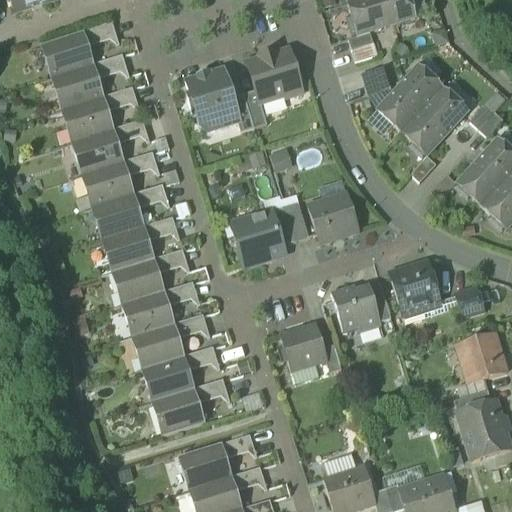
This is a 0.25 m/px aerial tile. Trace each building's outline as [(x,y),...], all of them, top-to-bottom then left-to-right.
[(8,0),(13,17),(59,3),(57,0),(8,0)] [(343,0),(356,41),(369,37),(414,23),(408,1),(407,0),(343,0)] [(411,0),(408,1),(414,23),(428,19),(422,0),(411,0)] [(89,35),(93,48),(115,41),(111,28),(89,35)] [(51,82),(51,83),(91,70),(85,51),(93,48),(89,35),(41,50),(48,71),(52,69),(55,81),(51,82)] [(350,55),(351,55),(373,48),(369,37),(356,41),(347,44),(350,55)] [(376,60),(373,48),(351,55),(355,67),(376,60)] [(254,95),(258,107),(259,106),(285,98),(286,102),(301,97),(288,55),(275,59),(274,56),(258,60),(259,64),(246,68),(254,95)] [(99,68),(103,81),(125,74),(121,61),(99,68)] [(99,68),(91,70),(51,83),(58,103),(62,102),(66,113),(61,115),(61,116),(101,103),(95,83),(103,81),(99,68)] [(392,130),(426,161),(467,117),(443,95),(417,70),(376,115),(392,130)] [(360,78),(363,90),(386,83),(383,71),(360,78)] [(199,132),(208,137),(237,128),(239,127),(231,102),(223,74),(184,86),(189,101),(185,102),(192,123),(196,122),(199,132)] [(390,95),(386,83),(363,90),(367,102),(390,95)] [(443,95),(467,117),(476,107),(453,85),(443,95)] [(109,100),(113,113),(135,106),(131,94),(109,100)] [(254,95),(243,99),(254,133),(266,129),(259,106),(258,107),(254,95)] [(240,137),(254,133),(243,99),(231,102),(239,127),(237,128),(240,137)] [(109,100),(101,103),(61,116),(68,136),(72,134),(76,145),(71,147),(72,148),(111,135),(105,116),(113,113),(109,100)] [(468,127),(477,135),(493,117),(485,109),(468,127)] [(392,130),(376,115),(366,124),(383,140),(392,130)] [(502,125),(493,117),(477,135),(486,143),(502,125)] [(119,133),(123,145),(145,139),(141,126),(119,133)] [(119,133),(111,135),(72,148),(78,168),(83,167),(86,178),(81,179),(82,181),(121,168),(115,148),(123,145),(119,133)] [(153,144),(158,159),(171,155),(166,139),(153,144)] [(455,188),(505,234),(511,227),(511,157),(496,143),(455,188)] [(286,154),(268,160),(275,178),(292,171),(286,154)] [(262,155),(248,159),(252,173),(266,168),(262,155)] [(130,165),(134,178),(155,172),(151,159),(130,165)] [(240,176),(252,173),(248,159),(236,163),(240,176)] [(410,179),(419,187),(435,169),(426,161),(410,179)] [(130,165),(121,168),(82,181),(88,201),(93,199),(96,210),(91,212),(92,213),(131,200),(125,180),(134,178),(130,165)] [(78,168),(81,179),(86,178),(83,167),(78,168)] [(175,172),(162,176),(165,188),(179,184),(175,172)] [(430,198),(439,206),(455,188),(446,180),(430,198)] [(323,209),(346,201),(341,185),(318,192),(322,206),(323,209)] [(241,189),(226,194),(230,206),(245,200),(241,189)] [(140,198),(144,210),(165,204),(161,191),(140,198)] [(140,198),(131,200),(92,213),(98,233),(103,232),(106,243),(101,244),(102,245),(142,233),(136,213),(144,210),(140,198)] [(88,201),(91,212),(96,210),(93,199),(88,201)] [(271,216),(282,212),(279,200),(262,205),(266,217),(271,216)] [(308,211),(320,248),(357,236),(346,201),(323,209),(322,206),(308,211)] [(298,207),(282,212),(293,247),(308,242),(298,207)] [(281,250),(293,247),(282,212),(271,216),(281,250)] [(233,240),(242,269),(263,262),(264,266),(284,259),(281,250),(271,216),(266,217),(242,225),(245,236),(233,240)] [(150,230),(154,243),(175,236),(171,224),(150,230)] [(229,229),(233,240),(245,236),(242,225),(229,229)] [(150,230),(142,233),(102,245),(108,265),(112,264),(116,275),(112,277),(112,278),(152,265),(146,245),(154,243),(150,230)] [(98,233),(101,244),(106,243),(103,232),(98,233)] [(160,263),(164,275),(185,269),(181,256),(160,263)] [(160,263),(152,265),(112,278),(118,298),(122,296),(125,307),(122,309),(122,310),(162,298),(156,278),(164,275),(160,263)] [(389,279),(400,316),(415,311),(416,315),(418,314),(440,308),(439,305),(427,267),(389,279)] [(170,295),(174,308),(195,301),(191,289),(170,295)] [(367,290),(359,293),(370,299),(375,313),(386,310),(379,289),(368,292),(367,290)] [(330,297),(342,338),(358,333),(359,337),(380,330),(379,327),(375,313),(370,299),(359,293),(354,294),(353,290),(330,297)] [(458,312),(461,322),(484,315),(477,292),(454,299),(454,300),(458,312)] [(170,295),(162,298),(122,310),(128,330),(133,329),(136,340),(132,341),(132,342),(172,330),(166,310),(174,308),(170,295)] [(418,314),(421,323),(458,312),(454,300),(439,305),(440,308),(418,314)] [(375,313),(379,327),(390,323),(386,310),(375,313)] [(421,323),(418,314),(416,315),(415,311),(400,316),(401,320),(402,319),(405,328),(421,323)] [(180,327),(184,340),(205,334),(201,321),(180,327)] [(180,327),(172,330),(132,342),(138,363),(143,361),(146,372),(142,374),(142,375),(182,362),(176,343),(184,340),(180,327)] [(287,366),(290,376),(291,376),(295,389),(319,382),(314,369),(325,365),(326,365),(322,353),(315,330),(279,341),(282,351),(276,353),(281,368),(287,366)] [(463,374),(468,389),(483,384),(505,377),(493,340),(458,350),(465,373),(463,374)] [(325,365),(329,377),(341,373),(333,350),(322,353),(326,365),(325,365)] [(190,360),(194,372),(215,366),(211,353),(190,360)] [(190,360),(182,362),(142,375),(148,395),(153,394),(156,405),(152,406),(152,407),(192,395),(186,375),(194,372),(190,360)] [(138,363),(142,374),(146,372),(143,361),(138,363)] [(223,381),(248,378),(247,365),(222,369),(223,381)] [(457,392),(461,404),(486,396),(483,384),(468,389),(457,392)] [(200,392),(204,405),(225,398),(221,385),(200,392)] [(200,392),(192,395),(152,407),(158,427),(163,426),(166,437),(162,438),(162,440),(202,428),(196,407),(204,405),(200,392)] [(487,396),(486,396),(461,404),(453,406),(456,418),(490,408),(487,396)] [(262,412),(257,397),(241,402),(245,417),(262,412)] [(456,418),(471,465),(509,453),(504,436),(500,423),(495,406),(490,408),(456,418)] [(505,421),(500,423),(504,436),(510,435),(505,421)] [(158,427),(162,438),(166,437),(163,426),(158,427)] [(227,447),(231,460),(252,454),(248,441),(227,447)] [(179,462),(189,495),(229,482),(223,463),(231,460),(227,447),(179,462)] [(464,468),(458,451),(447,455),(453,471),(464,468)] [(322,467),(326,481),(355,472),(350,458),(322,467)] [(323,482),(331,511),(366,511),(374,510),(375,509),(371,498),(362,470),(355,472),(326,481),(323,482)] [(382,482),(385,493),(397,490),(398,494),(424,486),(419,470),(382,482)] [(237,480),(241,493),(263,486),(259,473),(237,480)] [(237,480),(229,482),(189,495),(194,511),(238,511),(233,495),(241,493),(237,480)] [(403,511),(452,511),(443,480),(424,486),(398,494),(403,511)] [(397,490),(385,493),(391,511),(403,511),(398,494),(397,490)] [(374,511),(391,511),(385,493),(371,498),(375,509),(374,510),(374,511)]
